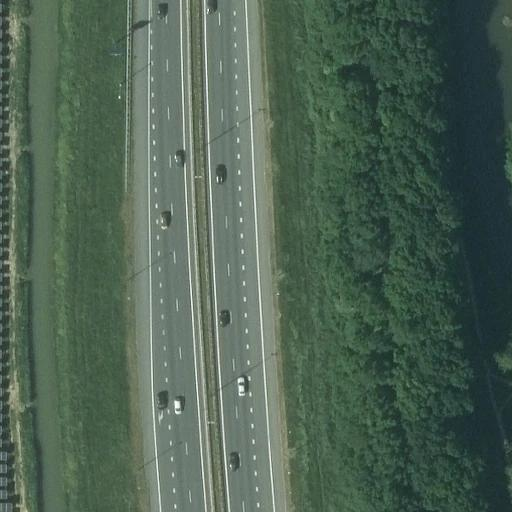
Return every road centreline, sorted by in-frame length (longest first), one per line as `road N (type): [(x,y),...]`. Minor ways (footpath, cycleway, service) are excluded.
road 1 (motorway): [(166,0),(190,511)]
road 2 (motorway): [(243,511),(220,0)]
